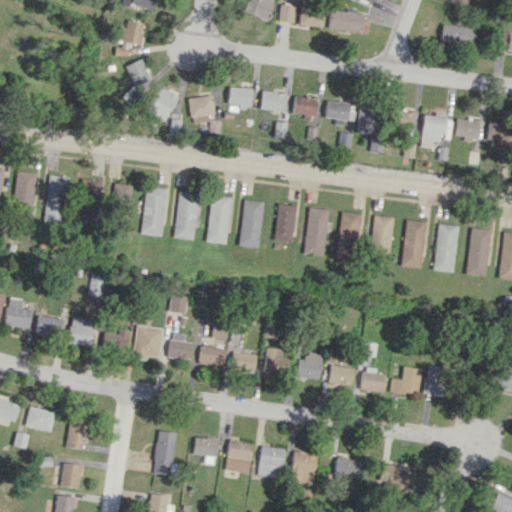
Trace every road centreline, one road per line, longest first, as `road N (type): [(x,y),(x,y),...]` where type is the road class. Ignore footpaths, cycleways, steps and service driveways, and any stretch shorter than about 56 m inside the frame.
road 1 (residential): [(511,198),(0,132)]
road 2 (residential): [(473,440),(0,362)]
road 3 (residential): [(511,86),(214,48),(201,33),(205,0)]
road 4 (residential): [(109,511),(126,388)]
